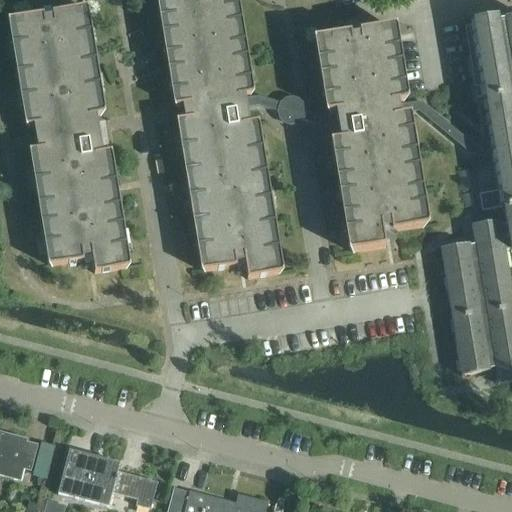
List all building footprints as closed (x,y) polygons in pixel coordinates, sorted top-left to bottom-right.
[(159,0),(160,1),(161,1),(179,106),(177,106),(177,109),(179,109),(182,109),(183,114),(184,122),(181,123),(180,123),(180,126),(182,126),(205,271),(204,271),(204,274),(206,274),(236,269),(236,266),(244,265),(247,281),(277,277),(279,277),(278,273),(277,274),(253,128),(254,128),(254,125),(253,125),(250,126),(247,110),(258,108),(277,114),(279,121),(288,124),(296,127),(302,122),(323,129),(337,127),(339,142),(336,143),(335,143),(335,146),(337,146),(354,252),(353,252),(353,255),(355,255),(385,250),(382,233),(391,232),(391,235),(421,230),(422,230),(423,230),(422,226),(421,227),(404,121),(405,121),(405,118),(403,118),(400,119),(400,116),(418,113),(470,157),(494,153),(496,165),(500,193),(479,196),(482,213),(503,210),(506,227),(500,228),(499,224),(471,229),(475,248),(468,249),(468,247),(440,251),(445,281),(449,280),(453,303),(449,304),(455,337),(458,337),(462,360),(458,361),(461,378),(489,373),(489,372),(495,371),(495,374),(507,372),(507,373),(511,372),(511,302),(511,294),(507,295),(503,272),(507,271),(504,253),(510,252),(510,254),(511,253),(511,21),(503,23),(503,25),(497,26),(496,20),(473,24),(473,27),(464,29),(474,89),(483,88),(492,144),(474,147),(421,104),(398,107),(398,105),(401,104),(401,105),(403,104),(402,101),(400,101),(389,33),(391,32),(390,29),(389,29),(389,30),(358,34),(359,37),(350,39),(350,36),(320,41),(320,40),(318,41),(319,44),(320,44),(331,113),(330,113),(330,116),(332,116),(335,115),(335,117),(324,119),(305,113),(303,107),(298,102),(296,101),(292,100),(285,101),(280,105),(259,98),(245,101),(245,98),(248,98),(249,98),(249,94),(247,95),(232,0),(159,0)] [(52,269),(53,269),(53,268),(83,263),(83,261),(91,259),(94,276),(124,271),(126,271),(125,268),(124,268),(112,194),(106,158),(107,158),(107,155),(106,155),(105,155),(102,156),(98,128),(97,122),(96,118),(99,117),(99,118),(101,117),(100,114),(99,114),(82,13),(84,13),(83,10),(82,10),(51,15),(52,19),(43,20),(43,17),(13,22),(13,21),(11,22),(12,25),(13,25),(30,126),(28,126),(29,129),(30,129),(33,128),(35,141),(36,145),(37,152),(34,153),(33,153),(33,156),(35,156),(52,265),(51,266),(52,269)] [(0,477),(19,482),(22,471),(30,473),(37,448),(25,445),(26,442),(0,435),(0,436),(0,477)] [(57,495),(107,509),(110,495),(137,502),(135,508),(149,511),(157,485),(117,475),(119,467),(68,454),(57,495)] [(172,498),(168,511),(264,511),(267,505),(237,498),(233,511),(230,511),(225,511),(226,507),(205,502),(206,499),(189,494),(188,502),(172,498)] [(28,503),(25,511),(37,511),(40,506),(28,503)] [(46,503),(43,511),(65,511),(66,508),(46,503)]
